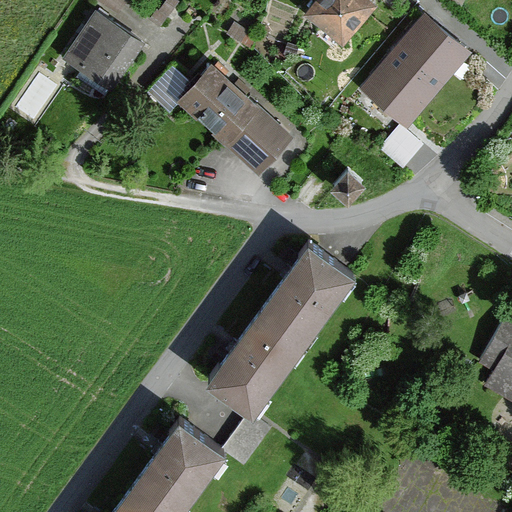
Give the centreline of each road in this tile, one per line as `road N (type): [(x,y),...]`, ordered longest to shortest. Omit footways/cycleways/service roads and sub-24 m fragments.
road 1 (residential): [(56,511),(278,219),(348,220),(437,190)]
road 2 (residential): [(437,190),(511,91)]
